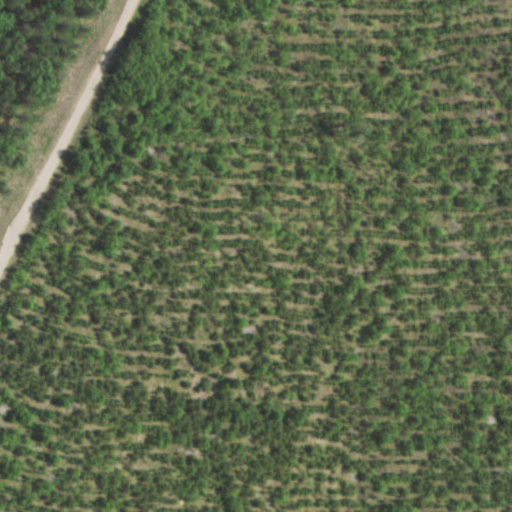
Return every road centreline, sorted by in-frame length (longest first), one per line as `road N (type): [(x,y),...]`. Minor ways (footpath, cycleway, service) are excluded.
road 1 (track): [(0,268),(138,0)]
road 2 (residential): [(104,511),(89,483),(0,390)]
